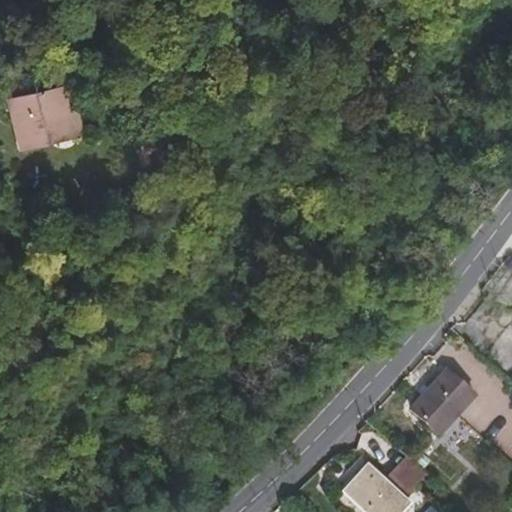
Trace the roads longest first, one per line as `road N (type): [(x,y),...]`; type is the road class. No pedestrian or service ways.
road 1 (track): [(218,0),(269,2),(343,21),(350,42),(242,297),(64,511)]
road 2 (secondary): [(240,511),(371,381),(511,210)]
